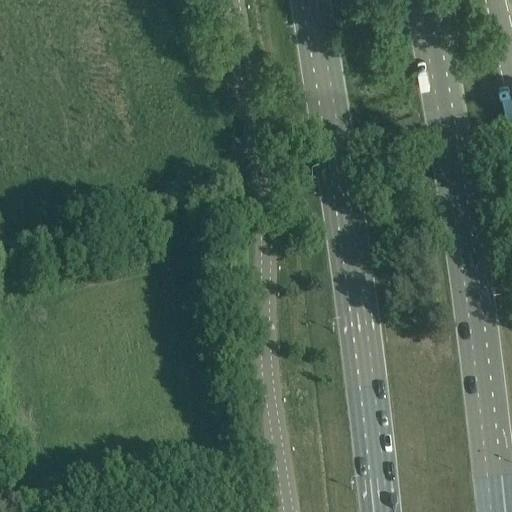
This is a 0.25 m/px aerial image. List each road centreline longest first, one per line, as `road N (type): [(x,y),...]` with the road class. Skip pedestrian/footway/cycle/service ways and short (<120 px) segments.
road 1 (secondary): [(492,511),(417,0)]
road 2 (secondary): [(313,0),(387,511)]
road 3 (unclassified): [(232,0),(261,190),(267,374),(285,511)]
